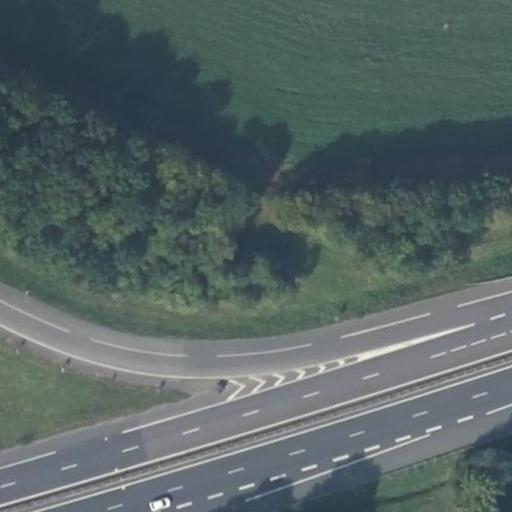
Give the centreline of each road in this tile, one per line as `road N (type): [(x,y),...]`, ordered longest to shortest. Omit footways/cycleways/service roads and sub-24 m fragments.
road 1 (trunk): [(490,338),(0,485)]
road 2 (trunk): [(490,338),(423,331),(264,365),(180,367),(98,353),(0,312)]
road 3 (trunk): [(93,511),(511,382)]
